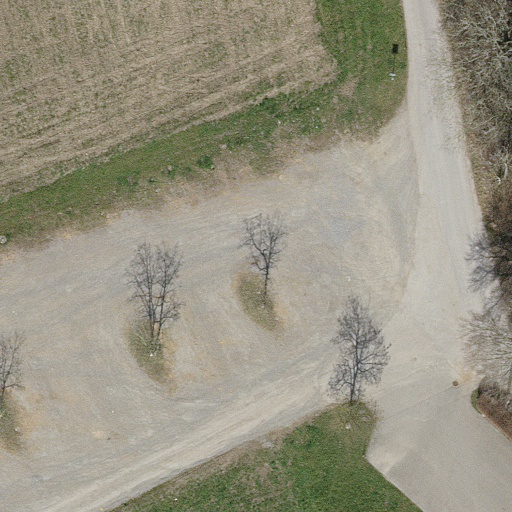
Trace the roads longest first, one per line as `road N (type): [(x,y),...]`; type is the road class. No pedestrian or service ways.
road 1 (track): [(472,326),(72,511)]
road 2 (unclassified): [(409,0),(472,326),(511,359)]
